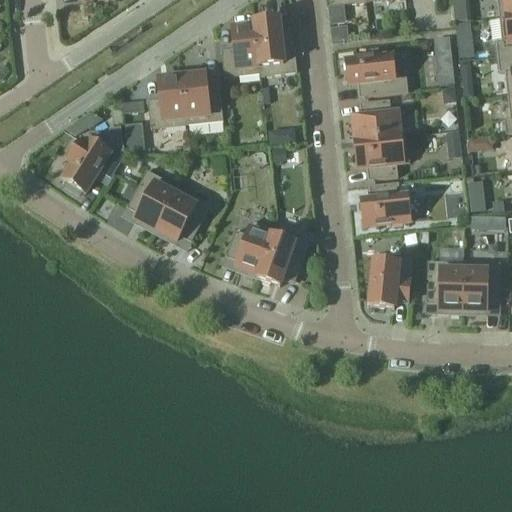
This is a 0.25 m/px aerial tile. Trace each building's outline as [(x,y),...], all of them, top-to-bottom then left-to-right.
[(364,0),(327,0),(329,10),(365,6),(364,0)] [(511,0),(496,0),(498,21),(511,19),(511,0)] [(497,61),(511,59),(511,19),(498,21),(501,47),(495,48),(497,61)] [(254,27),(259,75),(259,77),(296,73),(291,32),(279,33),(278,25),(254,27)] [(254,27),(240,29),(240,32),(231,33),(233,53),(220,55),(223,79),(259,75),(254,27)] [(346,30),(329,32),(331,46),(348,44),(346,30)] [(448,41),(437,43),(438,53),(450,51),(448,41)] [(469,52),(457,53),(458,64),(470,63),(469,52)] [(345,64),(347,89),(357,88),(358,102),(407,96),(405,82),(399,82),(396,58),(345,64)] [(507,100),(511,99),(511,59),(497,61),(498,76),(504,75),(507,100)] [(180,78),(185,129),(222,125),(217,84),(205,85),(204,78),(194,79),(194,77),(180,78)] [(180,78),(166,80),(167,82),(157,83),(159,104),(147,105),(150,133),(185,129),(180,78)] [(454,94),(442,95),(443,106),(455,104),(454,94)] [(511,137),(511,99),(507,100),(509,122),(503,123),(504,138),(511,137)] [(351,122),(354,146),(401,141),(399,116),(391,116),(389,104),(359,107),(361,121),(351,122)] [(142,106),(121,107),(122,118),(143,116),(142,106)] [(111,115),(112,128),(122,127),(120,114),(111,115)] [(273,134),(266,135),(267,149),(282,148),(281,140),(273,134)] [(458,136),(445,137),(447,150),(459,148),(458,136)] [(354,146),(356,172),(366,171),(367,184),(397,181),(396,170),(404,169),(404,166),(408,166),(405,140),(401,141),(354,146)] [(478,142),(467,143),(468,155),(480,154),(478,142)] [(62,184),(66,186),(64,191),(77,199),(80,195),(84,198),(98,175),(110,183),(126,158),(102,143),(97,151),(87,144),(84,149),(80,146),(78,149),(74,147),(66,160),(70,163),(68,166),(72,169),(62,184)] [(283,152),(270,153),(271,165),(284,163),(283,152)] [(178,192),(146,175),(126,212),(137,218),(134,224),(142,228),(141,231),(153,237),(178,192)] [(462,181),(450,181),(450,194),(463,193),(462,181)] [(360,205),(363,230),(409,226),(406,198),(398,199),(397,187),(368,190),(370,204),(360,205)] [(178,192),(153,237),(166,244),(167,242),(176,246),(179,240),(190,246),(210,209),(178,192)] [(479,220),(469,220),(469,231),(479,231),(479,220)] [(274,231),(273,233),(251,226),(246,239),(234,235),(225,261),(237,266),(235,272),(244,275),(243,278),(256,282),(274,231)] [(256,282),(279,290),(282,282),(294,286),(309,243),(274,231),(256,282)] [(369,311),(393,313),(394,305),(407,306),(411,263),(374,259),(369,311)] [(463,266),(426,265),(425,307),(438,308),(438,314),(448,315),(447,317),(461,318),(463,266)] [(463,266),(461,318),(475,318),(476,315),(485,316),(486,309),(498,309),(499,267),(463,266)]
